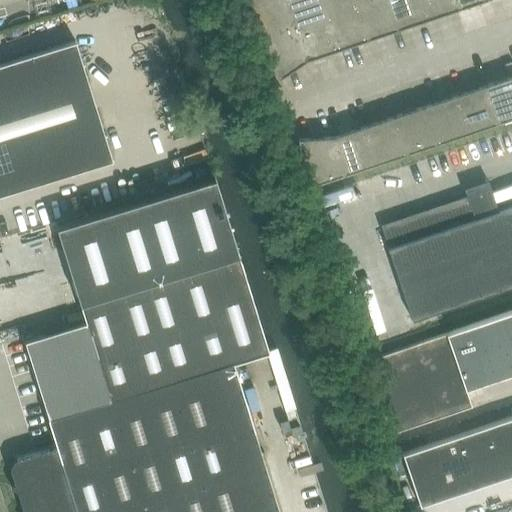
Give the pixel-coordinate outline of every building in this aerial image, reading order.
[(249,0),(274,75),(277,79),(312,57),(482,0),(249,0)] [(0,194),(112,160),(76,41),(0,64),(0,194)] [(511,76),(338,135),(333,136),(298,139),(298,144),(312,185),(511,117),(511,76)] [(511,285),(511,205),(387,248),(412,320),(511,285)] [(14,286),(20,304),(36,298),(31,281),(14,286)] [(511,373),(511,310),(370,359),(394,432),(471,406),(465,389),(511,373)] [(279,511),(232,361),(48,418),(57,446),(14,460),(10,467),(15,482),(12,488),(17,491),(23,511),(279,511)] [(419,505),(511,473),(511,416),(402,454),(419,505)]
